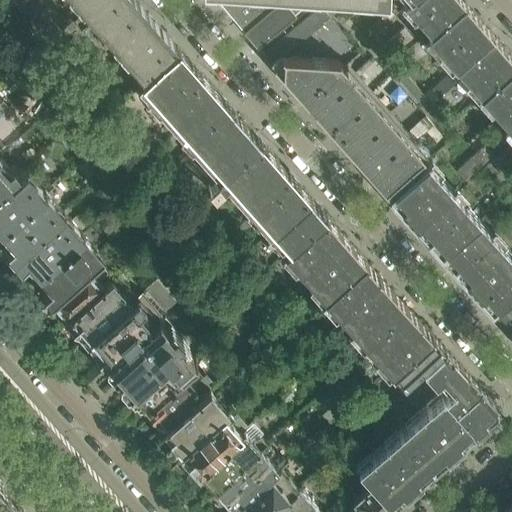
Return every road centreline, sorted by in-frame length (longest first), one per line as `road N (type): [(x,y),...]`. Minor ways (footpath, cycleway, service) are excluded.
road 1 (residential): [(173,0),(511,381)]
road 2 (tertiary): [(127,511),(0,367)]
